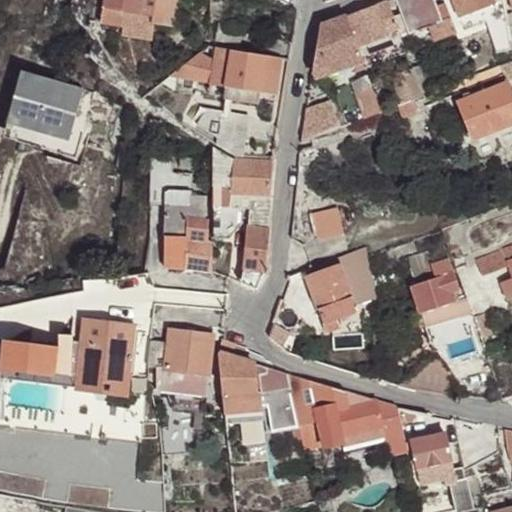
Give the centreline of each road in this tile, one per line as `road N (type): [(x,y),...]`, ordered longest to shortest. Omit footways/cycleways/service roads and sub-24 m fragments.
road 1 (residential): [(309,15),(276,277),(254,334),(275,360),(511,418)]
road 2 (unknown): [(254,334),(103,309),(0,319)]
